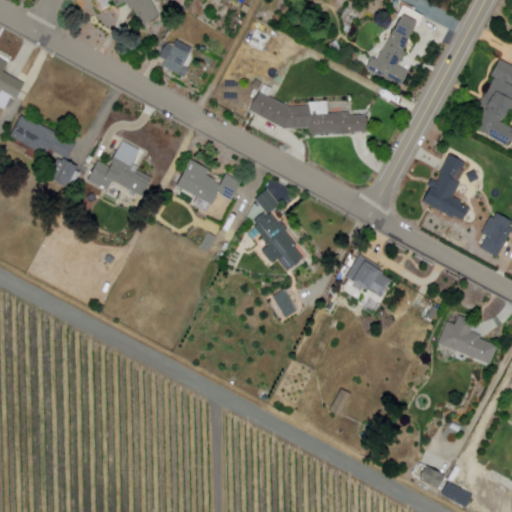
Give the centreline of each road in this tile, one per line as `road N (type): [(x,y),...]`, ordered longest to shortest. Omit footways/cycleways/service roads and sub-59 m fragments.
road 1 (residential): [(511,291),(0,13)]
road 2 (track): [(0,277),(432,511)]
road 3 (residential): [(372,217),(485,0)]
